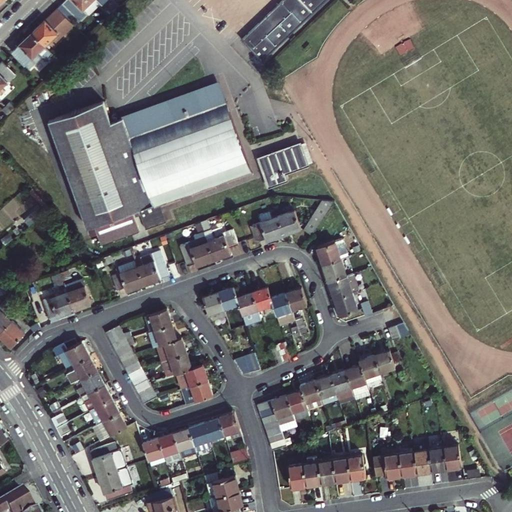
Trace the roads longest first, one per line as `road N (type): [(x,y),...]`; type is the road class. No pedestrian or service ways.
road 1 (residential): [(177,289),(272,254),(293,254),(308,265),(329,336)]
road 2 (residential): [(241,395),(149,418),(91,320)]
road 3 (residential): [(509,511),(479,490),(328,511)]
road 4 (secondary): [(77,511),(2,379)]
road 5 (residential): [(241,395),(271,511)]
